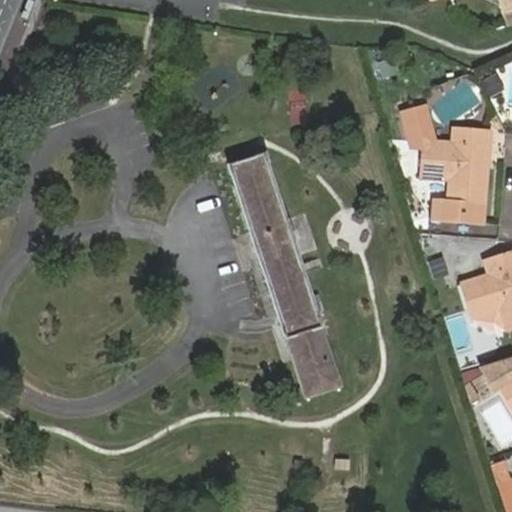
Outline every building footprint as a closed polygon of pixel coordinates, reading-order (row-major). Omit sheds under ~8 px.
[(511,0),(426,0),(427,3),(434,0),(497,0),(499,4),(506,27),(511,24),(511,0)] [(497,75),(484,81),(490,96),(504,90),(497,75)] [(478,150),(487,151),(488,133),(452,131),(451,145),(423,143),(420,180),(438,181),(446,181),(444,205),(435,204),(434,221),(482,224),(483,207),(485,171),(476,171),(478,150)] [(485,171),(487,151),(478,150),(476,171),(485,171)] [(288,350),(305,400),(343,388),(265,154),(228,166),(288,349),(288,350)] [(446,181),(438,181),(435,204),(444,205),(446,181)] [(511,251),(481,261),(486,275),(457,285),(469,319),(494,310),(500,331),(511,327),(511,251)] [(511,357),(477,368),(489,389),(496,384),(511,409),(511,357)] [(492,465),(498,484),(506,511),(511,511),(511,480),(506,460),(492,465)]
